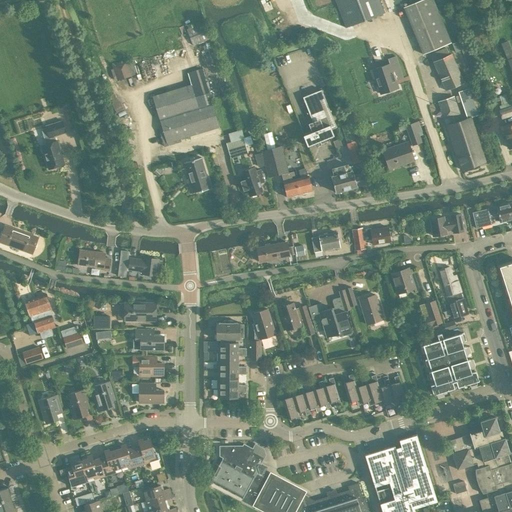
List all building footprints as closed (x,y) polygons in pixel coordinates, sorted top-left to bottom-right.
[(335,0),(346,27),(384,13),(379,0),(335,0)] [(422,0),(404,7),(422,55),(450,44),(433,0),(422,0)] [(210,39),(203,23),(187,29),(193,45),(210,39)] [(499,43),(511,77),(511,55),(507,40),(499,43)] [(460,41),(452,43),(455,52),(463,49),(460,41)] [(446,48),(430,55),(446,90),(464,83),(452,54),(449,55),(446,48)] [(390,64),(372,69),(381,94),(398,88),(395,80),(393,75),(401,73),(396,56),(388,59),(390,64)] [(131,76),(126,60),(112,65),(117,81),(131,76)] [(187,73),(191,85),(153,97),(162,128),(159,129),(164,147),(181,142),(180,139),(219,127),(205,81),(201,69),(187,73)] [(469,88),(459,92),(467,118),(446,125),(461,170),(485,162),(471,118),(478,116),(469,88)] [(339,133),(321,90),(302,97),(312,122),(308,123),(312,132),(315,131),(314,134),(314,137),(315,140),(319,138),(320,141),(339,133)] [(511,107),(511,106),(507,93),(499,96),(502,105),(499,106),(501,112),(511,108),(511,107)] [(444,120),(460,114),(454,96),(438,102),(444,120)] [(501,112),(499,112),(502,120),(511,116),(511,110),(511,108),(501,112)] [(56,141),(54,136),(65,133),(61,121),(46,126),(46,128),(41,129),(46,144),(41,146),(41,148),(40,149),(42,153),(44,154),(48,169),(50,168),(52,169),(56,168),(57,166),(64,164),(57,141),(56,141)] [(422,131),(418,121),(406,125),(413,145),(421,142),(418,133),(422,131)] [(511,123),(500,127),(503,135),(505,135),(510,148),(511,147),(511,123)] [(130,163),(129,163),(131,170),(138,169),(133,145),(136,144),(133,132),(124,134),(130,163)] [(248,153),(243,138),(226,143),(230,158),(232,157),(234,165),(242,162),(239,155),(248,153)] [(361,160),(355,141),(347,144),(353,163),(361,160)] [(408,143),(383,151),(389,167),(402,162),(403,165),(414,161),(408,143)] [(262,153),(266,165),(269,177),(288,172),(282,146),(262,152),(262,153)] [(258,167),(266,165),(262,153),(255,154),(258,167)] [(201,158),(184,163),(192,192),(199,190),(200,192),(210,189),(201,158)] [(344,166),(350,188),(364,184),(361,173),(354,175),(352,171),(350,171),(348,165),(344,166)] [(350,188),(344,166),(332,169),(334,176),(332,176),(336,192),(350,188)] [(241,175),(239,176),(241,182),(244,190),(248,189),(250,197),(258,194),(263,193),(262,190),(260,184),(265,182),(260,169),(255,171),(254,167),(240,172),(241,175)] [(296,179),(300,194),(313,191),(309,175),(308,176),(306,169),(299,171),(301,178),(296,179)] [(300,194),(296,179),(293,180),(292,176),(295,175),(294,172),(282,175),(284,182),(288,197),(300,194)] [(489,210),(488,209),(473,213),(477,228),(492,224),(490,216),(498,214),(500,222),(511,218),(511,204),(511,203),(497,207),(497,208),(489,210)] [(454,233),(464,231),(461,214),(451,216),(451,218),(444,220),(444,217),(430,219),(433,236),(447,234),(447,231),(453,229),(454,233)] [(32,253),(38,238),(22,232),(21,234),(13,231),(13,230),(5,226),(0,239),(0,240),(24,249),(24,250),(32,253)] [(373,245),(389,242),(387,228),(371,230),(370,228),(362,229),(362,228),(352,230),(355,254),(366,252),(363,237),(371,236),(373,245)] [(322,251),(340,248),(337,233),(319,236),(311,238),(314,252),(322,251)] [(283,255),(289,254),(287,242),(257,248),(260,262),(283,258),(283,255)] [(295,248),(296,258),(304,257),(303,247),(295,248)] [(108,271),(110,259),(103,258),(104,253),(80,250),(78,265),(102,268),(102,270),(108,271)] [(121,250),(118,276),(125,277),(128,251),(121,250)] [(156,275),(158,259),(144,257),(144,260),(130,258),(129,269),(143,271),(143,273),(156,275)] [(57,260),(56,269),(64,270),(66,261),(57,260)] [(511,262),(499,267),(500,268),(511,306),(511,326),(509,327),(511,336),(511,262)] [(448,303),(453,318),(468,314),(458,281),(456,276),(456,275),(452,277),(450,267),(439,270),(447,296),(452,294),(454,301),(448,303)] [(416,292),(424,290),(418,271),(410,274),(409,268),(392,274),(398,293),(414,288),(416,292)] [(351,287),(345,289),(350,306),(356,305),(351,287)] [(322,323),(323,324),(327,337),(340,333),(341,336),(341,334),(351,331),(352,335),(353,335),(345,311),(351,309),(350,306),(345,289),(339,291),(340,297),(333,299),(332,301),(334,307),(324,310),(321,303),(308,307),(312,319),(321,316),(322,318),(321,320),(322,323)] [(55,327),(51,314),(53,314),(46,294),(25,301),(30,316),(32,322),(34,322),(38,333),(55,327)] [(366,324),(383,319),(376,295),(359,300),(366,324)] [(420,305),(427,327),(442,322),(435,301),(420,305)] [(156,303),(124,303),(124,319),(124,321),(156,321),(156,303)] [(313,333),(310,323),(305,305),(298,307),(299,309),(295,310),(293,303),(279,307),(285,330),(304,324),(307,335),(313,333)] [(260,360),(260,339),(275,334),(267,309),(252,313),(255,322),(252,323),(254,331),(254,341),(252,341),(252,359),(260,360)] [(110,315),(93,315),(93,327),(110,327),(110,315)] [(456,327),(454,321),(444,324),(446,330),(456,327)] [(217,331),(244,330),(244,324),(240,324),(240,322),(217,322),(217,331)] [(135,339),(133,339),(133,350),(163,350),(164,336),(153,336),(153,330),(135,330),(135,339)] [(244,330),(217,331),(217,339),(221,339),(236,339),(240,339),(240,338),(244,338),(244,330)] [(64,337),(67,348),(83,343),(80,332),(64,337)] [(104,332),(96,333),(97,340),(105,339),(104,332)] [(462,343),(466,341),(464,333),(423,346),(435,384),(431,386),(434,395),(455,388),(453,383),(456,382),(458,387),(478,381),(476,372),(471,373),(462,343)] [(218,347),(238,347),(238,342),(236,342),(236,339),(221,339),(221,342),(218,342),(218,347)] [(42,358),(39,347),(22,352),(26,363),(42,358)] [(238,347),(218,347),(218,356),(238,356),(246,356),(246,348),(238,348),(238,347)] [(281,362),(289,359),(286,352),(279,354),(281,362)] [(218,364),(238,364),(238,356),(218,356),(218,364)] [(78,365),(84,363),(83,357),(76,359),(78,365)] [(152,376),(163,376),(163,363),(156,363),(156,357),(133,357),(133,366),(139,366),(139,375),(152,375),(152,376)] [(238,364),(218,364),(217,372),(246,372),(246,367),(238,366),(238,364)] [(112,381),(121,381),(121,371),(112,371),(112,381)] [(246,372),(217,372),(217,381),(238,381),(238,374),(246,374),(246,372)] [(354,389),(356,388),(354,381),(352,374),(347,376),(349,382),(343,384),(349,403),(355,400),(357,400),(354,389)] [(369,400),(366,401),(368,406),(373,404),(372,403),(378,401),(380,401),(376,388),(378,388),(377,382),(377,381),(375,375),(370,377),(372,383),(366,385),(364,385),(369,400)] [(391,401),(389,402),(391,407),(395,405),(395,404),(401,402),(403,407),(407,406),(407,404),(406,404),(399,383),(400,383),(398,376),(393,377),(395,383),(389,385),(387,385),(391,401)] [(325,387),(330,402),(335,400),(336,406),(341,404),(340,403),(335,387),(335,386),(332,378),(328,379),(330,385),(325,387)] [(357,400),(355,400),(357,406),(361,404),(361,402),(366,401),(369,400),(364,385),(366,385),(364,378),(360,380),(362,386),(356,388),(354,389),(357,400)] [(380,401),(378,401),(379,406),(384,405),(384,403),(389,402),(391,401),(387,385),(389,385),(387,379),(383,381),(384,386),(378,388),(376,388),(380,401)] [(111,401),(114,400),(109,381),(94,386),(97,394),(94,395),(99,411),(113,407),(111,401)] [(238,381),(217,381),(217,389),(246,389),(246,385),(238,385),(238,381)] [(317,389),(321,404),(324,404),(326,409),(330,407),(330,405),(329,406),(328,402),(330,402),(325,387),(324,387),(322,381),(317,382),(319,388),(317,389)] [(163,403),(163,390),(155,390),(155,384),(138,384),(138,402),(152,402),(152,403),(163,403)] [(308,392),(313,407),(315,412),(320,411),(319,409),(318,405),(321,404),(317,389),(313,390),(311,384),(307,385),(309,392),(308,392)] [(313,407),(308,392),(303,393),(301,387),(297,389),(299,395),(304,410),(303,410),(305,415),(310,414),(309,412),(308,409),(313,407)] [(246,389),(217,389),(217,398),(238,398),(238,393),(246,393),(246,389)] [(86,409),(89,408),(83,390),(68,394),(71,402),(69,403),(74,419),(87,415),(86,409)] [(291,397),(293,397),(291,390),(287,392),(289,398),(282,400),(288,419),(295,417),(297,416),(291,397)] [(56,414),(62,412),(56,395),(39,400),(43,413),(42,413),(45,422),(52,420),(53,421),(57,420),(56,414)] [(299,395),(293,397),(291,397),(297,416),(295,417),(296,422),(301,421),(300,419),(298,412),(303,410),(304,410),(299,395)] [(482,431),(450,441),(452,449),(454,449),(455,453),(452,454),(457,470),(473,465),(472,464),(477,463),(479,468),(475,469),(475,470),(475,471),(476,472),(476,473),(476,474),(476,475),(476,476),(476,477),(476,478),(477,478),(477,479),(477,480),(477,481),(487,479),(484,471),(486,471),(508,465),(508,464),(507,464),(510,463),(508,454),(510,453),(505,438),(501,439),(499,433),(500,432),(495,417),(480,422),(482,431)] [(437,501),(416,434),(399,440),(400,446),(395,448),(394,446),(364,455),(382,511),(415,511),(414,508),(437,501)] [(133,448),(138,466),(149,462),(151,463),(158,461),(159,459),(158,454),(156,453),(154,453),(149,439),(143,441),(142,439),(138,441),(139,446),(133,448)] [(263,449),(254,444),(252,449),(243,444),(242,446),(219,447),(219,458),(221,459),(218,466),(215,465),(209,475),(212,476),(209,482),(242,499),(245,494),(259,502),(263,504),(278,511),(297,511),(305,496),(300,494),(300,493),(298,493),(285,486),(286,484),(281,481),(280,483),(271,478),(271,479),(262,474),(264,470),(263,468),(260,466),(265,456),(263,449)] [(115,450),(120,467),(127,465),(128,469),(138,466),(133,448),(127,450),(125,445),(120,446),(121,448),(115,450)] [(99,458),(105,476),(115,473),(114,469),(120,467),(115,450),(109,452),(109,450),(104,451),(105,456),(99,458)] [(81,461),(86,478),(93,476),(94,480),(105,476),(99,458),(93,460),(91,455),(86,457),(87,459),(81,461)] [(86,478),(81,461),(76,462),(75,460),(70,462),(72,467),(65,469),(71,487),(81,484),(80,480),(86,478)] [(487,479),(477,481),(478,482),(478,483),(478,484),(479,485),(479,486),(479,487),(480,487),(480,488),(480,489),(481,489),(481,490),(482,491),(482,492),(482,493),(483,493),(486,492),(488,497),(486,498),(479,500),(483,511),(511,511),(511,462),(510,463),(507,464),(508,464),(508,465),(486,471),(484,471),(487,479)] [(157,481),(165,479),(163,471),(155,473),(157,481)] [(466,490),(463,481),(453,484),(455,493),(466,490)] [(363,499),(358,483),(347,487),(348,491),(335,495),(334,491),(327,493),(328,497),(315,501),(305,496),(297,511),(369,511),(365,498),(363,499)] [(146,501),(171,494),(169,488),(161,491),(159,486),(143,491),(146,501)] [(116,495),(119,494),(116,487),(109,490),(109,491),(111,497),(116,495)] [(0,490),(0,501),(10,499),(8,494),(11,493),(9,488),(0,490)] [(171,494),(146,501),(149,511),(166,506),(164,501),(172,498),(171,494)] [(83,496),(75,498),(77,506),(85,503),(83,496)] [(0,501),(0,511),(3,511),(16,508),(13,502),(11,503),(10,499),(0,501)] [(102,511),(99,501),(85,505),(84,505),(86,510),(80,511),(102,511)]
